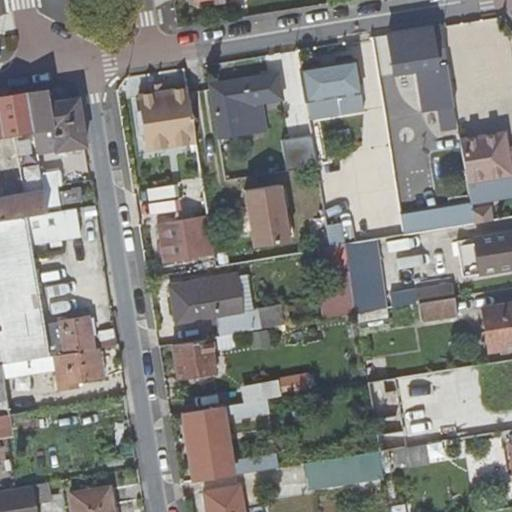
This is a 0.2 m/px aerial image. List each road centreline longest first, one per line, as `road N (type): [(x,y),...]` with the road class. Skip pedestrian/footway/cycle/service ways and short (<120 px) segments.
road 1 (residential): [(163,511),(86,61)]
road 2 (residential): [(464,0),(154,50)]
